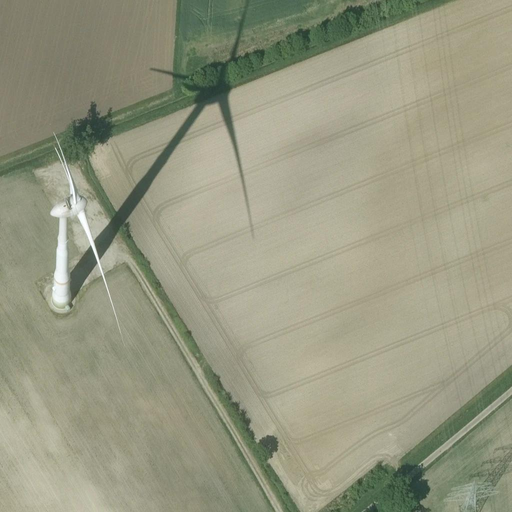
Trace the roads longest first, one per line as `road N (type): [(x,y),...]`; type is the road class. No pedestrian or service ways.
road 1 (track): [(279,511),(123,247),(105,244),(50,276)]
road 2 (unclassified): [(376,511),(511,389)]
